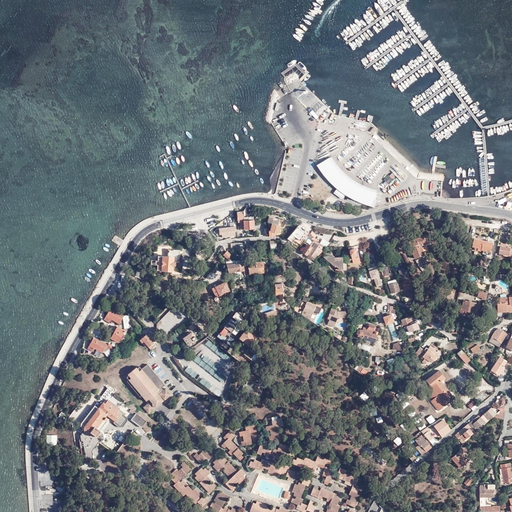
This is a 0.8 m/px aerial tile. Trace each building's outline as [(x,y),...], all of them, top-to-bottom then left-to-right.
[(315,120),(319,117),(313,109),(310,112),(315,120)] [(331,156),(329,157),(336,168),(341,173),(346,177),(356,184),(362,187),(369,190),(377,192),(377,190),(371,188),(364,185),(359,182),(349,176),(343,171),(340,168),(336,163),(333,159),(331,156)] [(337,188),(334,191),(342,197),(345,194),(352,198),(363,203),(373,206),(377,193),(377,192),(369,190),(362,187),(356,184),(346,177),(341,173),(336,168),(329,157),(317,165),(321,172),(328,180),(333,185),(337,188)] [(386,186),(392,180),(387,175),(382,181),(386,186)] [(247,206),(246,206),(242,211),(237,211),(237,221),(238,221),(238,222),(239,222),(240,230),(254,229),(253,220),(244,220),(244,217),(247,217),(247,206)] [(268,230),(269,236),(275,236),(276,232),(278,233),(280,225),(277,224),(278,222),(281,223),(281,219),(269,216),(268,220),(268,224),(269,224),(269,227),(270,227),(270,231),(268,230)] [(298,224),(287,238),(290,240),(292,238),(300,243),(302,240),(300,239),(302,237),(304,238),(308,230),(298,224)] [(230,234),(229,227),(219,228),(219,234),(221,234),(222,237),(230,236),(230,234)] [(446,233),(445,240),(449,241),(449,242),(453,243),(453,242),(456,242),(458,233),(449,232),(448,233),(446,233)] [(425,241),(423,237),(423,235),(408,241),(413,255),(416,255),(418,255),(424,253),(420,245),(425,243),(425,241)] [(469,237),(467,248),(480,250),(480,249),(483,250),(483,253),(489,254),(491,242),(473,238),(473,236),(469,236),(469,237)] [(314,257),(323,245),(316,240),(314,242),(312,240),(309,245),(306,243),(304,246),(305,246),(302,251),(307,254),(308,253),(314,257)] [(226,251),(223,245),(219,249),(223,257),(224,256),(226,258),(227,258),(228,260),(232,260),(230,255),(231,254),(227,250),(226,251)] [(353,246),(348,247),(348,259),(349,259),(352,257),(358,256),(357,251),(355,252),(353,246)] [(502,255),(510,256),(510,255),(511,255),(511,249),(509,249),(510,247),(500,246),(500,247),(497,247),(496,253),(502,254),(502,255)] [(175,262),(179,262),(180,256),(180,253),(180,250),(168,249),(167,256),(158,255),(157,260),(157,264),(157,269),(172,270),(173,265),(175,265),(175,262)] [(333,255),(330,255),(326,255),(326,258),(334,265),(336,265),(339,268),(342,268),(342,256),(334,256),(333,255)] [(226,261),(228,271),(235,271),(244,270),(243,259),(232,260),(228,260),(226,261)] [(248,263),(249,269),(249,274),(258,273),(258,274),(260,274),(260,273),(264,272),(262,261),(254,262),(248,263)] [(382,285),(377,266),(363,269),(366,278),(370,277),(370,279),(373,278),(376,287),(382,285)] [(402,268),(398,270),(401,277),(404,289),(400,290),(402,296),(406,295),(413,295),(412,286),(411,286),(408,276),(406,277),(404,271),(402,268)] [(146,274),(137,270),(135,276),(144,280),(146,274)] [(395,280),(387,282),(391,293),(398,291),(395,280)] [(230,290),(225,281),(212,288),(216,296),(230,290)] [(276,300),(273,300),(274,302),(279,302),(279,300),(282,299),(282,297),(283,297),(283,291),(285,291),(284,283),(282,282),(275,283),(276,297),(275,298),(276,300)] [(481,298),(485,299),(486,292),(478,290),(477,296),(482,297),(481,298)] [(442,292),(440,298),(443,299),(441,307),(449,308),(452,294),(442,292)] [(511,299),(511,304),(511,296),(497,298),(497,300),(511,299)] [(511,304),(511,299),(497,300),(497,312),(511,311),(511,304)] [(474,306),(474,302),(463,300),(461,305),(459,313),(465,314),(466,311),(476,313),(478,307),(474,306)] [(308,310),(306,316),(310,318),(313,309),(316,311),(318,305),(306,301),(303,309),(308,310)] [(123,315),(110,307),(108,311),(106,315),(111,318),(112,317),(119,322),(123,315)] [(349,316),(349,307),(344,307),(344,310),(341,310),(341,312),(338,312),(338,310),(331,307),(327,317),(329,318),(327,323),(334,326),(336,320),(334,319),(336,315),(338,316),(349,316)] [(231,333),(235,336),(240,329),(236,326),(242,318),(240,316),(240,315),(236,312),(230,318),(225,324),(233,330),(231,333)] [(410,324),(407,317),(400,319),(401,322),(400,323),(403,330),(405,329),(407,328),(409,331),(419,328),(416,321),(413,322),(410,324)] [(401,342),(394,322),(387,325),(394,344),(399,343),(401,342)] [(358,335),(375,340),(377,331),(374,330),(375,325),(367,323),(366,327),(363,326),(361,330),(359,329),(357,330),(356,333),(358,335)] [(223,327),(231,333),(233,330),(225,324),(223,327)] [(124,330),(126,331),(127,330),(117,325),(111,336),(118,340),(121,335),(124,330)] [(212,333),(218,336),(221,329),(216,327),(212,333)] [(497,328),(494,331),(489,340),(496,344),(498,341),(501,335),(497,333),(499,329),(497,328)] [(257,336),(247,329),(240,337),(250,345),(257,336)] [(498,341),(501,342),(504,336),(505,337),(507,333),(499,329),(497,333),(501,335),(498,341)] [(184,338),(188,344),(197,338),(192,331),(184,338)] [(141,338),(140,339),(145,346),(147,344),(152,350),(157,346),(154,342),(147,334),(142,337),(141,338)] [(94,336),(92,340),(88,348),(94,350),(96,347),(103,351),(107,343),(94,336)] [(469,348),(473,352),(480,348),(477,344),(474,345),(472,342),(470,342),(466,345),(467,347),(466,348),(467,350),(469,348)] [(369,352),(371,346),(362,343),(360,349),(369,352)] [(438,356),(435,351),(433,352),(432,352),(433,350),(429,347),(426,351),(423,349),(422,349),(421,348),(420,348),(419,347),(415,352),(419,354),(420,355),(420,356),(422,357),(422,356),(424,358),(422,361),(425,364),(428,360),(429,362),(438,356)] [(469,360),(463,352),(459,356),(465,363),(469,360)] [(506,360),(499,356),(489,371),(497,376),(502,369),(501,368),(506,360)] [(165,385),(158,377),(157,378),(155,376),(156,375),(147,363),(142,368),(139,366),(126,376),(128,379),(127,380),(133,387),(134,385),(135,387),(134,387),(140,396),(143,394),(147,399),(146,400),(148,402),(143,406),(149,412),(155,407),(151,403),(152,403),(160,396),(161,395),(164,399),(171,394),(166,388),(163,390),(161,387),(165,385)] [(262,378),(261,369),(255,364),(250,369),(262,378)] [(438,394),(432,399),(430,400),(438,410),(454,398),(440,381),(438,379),(443,375),(438,369),(426,380),(429,385),(430,384),(438,394)] [(261,396),(263,387),(259,386),(260,385),(256,384),(255,383),(247,381),(246,385),(244,385),(243,389),(245,390),(244,393),(257,396),(257,395),(261,396)] [(429,385),(424,389),(432,399),(438,394),(430,384),(429,385)] [(163,399),(160,396),(152,403),(155,406),(163,399)] [(500,410),(505,411),(505,407),(504,406),(503,405),(504,401),(504,398),(502,397),(500,398),(499,400),(498,403),(495,402),(494,402),(492,406),(494,407),(500,410)] [(122,416),(123,414),(125,412),(108,399),(105,403),(103,402),(99,408),(85,426),(84,429),(80,435),(81,441),(82,441),(83,445),(83,446),(92,450),(100,440),(101,441),(104,438),(103,434),(100,431),(100,432),(99,431),(109,418),(105,416),(106,414),(114,420),(120,424),(124,418),(122,416)] [(85,426),(99,408),(95,405),(81,423),(85,426)] [(485,423),(493,416),(500,410),(494,407),(493,408),(495,411),(491,407),(483,414),(485,415),(481,418),(485,423)] [(131,419),(141,427),(147,420),(131,408),(129,410),(134,414),(131,419)] [(493,416),(504,419),(505,411),(500,410),(493,416)] [(126,417),(123,414),(122,416),(124,418),(120,424),(114,420),(113,422),(119,427),(123,426),(127,421),(126,417)] [(478,415),(471,421),(473,423),(480,417),(478,415)] [(419,416),(413,420),(420,431),(426,427),(419,416)] [(467,424),(470,427),(474,432),(475,432),(485,423),(481,418),(480,417),(473,423),(474,425),(472,427),(471,425),(469,423),(467,424)] [(281,418),(274,419),(275,423),(273,424),(269,425),(270,429),(271,434),(272,438),(279,437),(276,426),(283,425),(281,418)] [(443,420),(439,422),(435,426),(440,433),(444,431),(444,430),(448,427),(443,420)] [(255,424),(248,426),(249,430),(246,430),(242,431),(243,435),(244,440),(245,445),(252,443),(249,433),(257,431),(255,424)] [(467,424),(460,430),(463,433),(470,427),(467,424)] [(450,430),(448,427),(444,430),(444,431),(440,433),(442,436),(450,430)] [(455,435),(462,444),(464,443),(465,441),(464,440),(469,436),(470,437),(472,435),(471,434),(474,432),(470,427),(463,433),(460,430),(455,435)] [(426,428),(421,431),(424,434),(426,436),(429,440),(432,437),(429,434),(430,433),(426,428)] [(233,438),(228,433),(226,435),(228,437),(226,439),(223,443),(226,446),(230,450),(233,453),(238,458),(241,454),(243,453),(231,440),(233,438)] [(426,451),(431,447),(424,438),(419,442),(420,443),(421,442),(422,444),(421,445),(426,451)] [(277,457),(280,451),(260,443),(258,450),(262,451),(264,452),(268,454),(273,456),(277,457)] [(283,444),(280,451),(290,454),(293,448),(283,444)] [(218,450),(212,445),(210,448),(206,451),(203,454),(201,452),(199,455),(196,458),(200,462),(205,458),(207,460),(218,450)] [(423,453),(426,451),(421,445),(418,447),(423,453)] [(91,451),(92,450),(83,446),(84,452),(85,452),(85,454),(84,454),(85,460),(93,459),(91,451)] [(469,460),(460,450),(451,458),(460,468),(469,460)] [(221,457),(215,463),(213,465),(218,471),(223,466),(224,468),(231,475),(232,476),(225,482),(230,488),(233,485),(237,481),(244,475),(245,474),(240,468),(238,471),(223,455),(221,457)] [(325,478),(331,482),(334,476),(330,475),(333,468),(329,467),(331,461),(317,455),(315,461),(304,457),(303,460),(297,457),(296,460),(294,464),(300,466),(302,464),(306,465),(311,467),(315,469),(317,465),(318,463),(326,466),(325,468),(323,472),(327,474),(326,476),(325,478)] [(256,467),(260,461),(254,459),(253,461),(251,466),(256,467)] [(260,461),(256,467),(258,468),(259,465),(263,467),(266,468),(274,471),(277,472),(278,470),(284,472),(286,473),(285,476),(288,477),(292,478),(295,471),(288,469),(289,466),(281,463),(279,465),(262,459),(260,461)] [(186,463),(183,466),(187,472),(191,468),(186,463)] [(499,465),(500,467),(501,467),(501,468),(504,483),(511,481),(511,471),(511,467),(510,467),(510,463),(500,464),(500,465),(499,465)] [(187,472),(183,466),(179,471),(173,476),(171,478),(176,483),(174,485),(185,496),(187,494),(197,505),(199,503),(202,507),(208,502),(204,498),(202,496),(200,498),(198,496),(192,490),(190,487),(188,489),(186,487),(184,485),(181,482),(179,480),(187,472)] [(195,473),(197,475),(203,469),(201,467),(195,473)] [(348,504),(355,506),(360,493),(357,492),(360,486),(355,484),(358,478),(345,473),(346,469),(340,467),(337,474),(339,475),(343,477),(342,479),(345,480),(353,483),(352,486),(351,490),(353,491),(351,495),(350,500),(348,504)] [(203,469),(197,475),(195,477),(209,493),(215,488),(212,484),(208,480),(205,477),(207,475),(210,473),(205,468),(203,469)] [(245,477),(244,475),(237,481),(239,483),(245,477)] [(297,504),(313,510),(315,505),(313,504),(309,502),(308,505),(301,503),(303,498),(300,497),(305,484),(308,485),(310,479),(304,476),(302,480),(301,483),(299,482),(297,485),(294,493),(293,495),(296,496),(295,498),(294,502),(297,504)] [(479,506),(486,505),(485,497),(496,497),(495,489),(493,489),(493,484),(483,484),(483,486),(479,486),(479,491),(479,506)] [(321,511),(337,511),(340,505),(337,504),(339,498),(337,496),(333,495),(334,492),(320,487),(320,490),(317,489),(313,487),(311,494),(317,497),(318,495),(322,496),(327,498),(331,499),(330,502),(333,503),(331,507),(331,509),(329,511),(325,511),(322,510),(321,511)] [(217,501),(215,503),(225,511),(234,511),(231,509),(229,508),(227,511),(223,508),(221,507),(228,495),(223,491),(222,492),(221,494),(217,501)] [(263,503),(257,500),(256,503),(252,511),(286,511),(285,511),(281,511),(276,509),(275,511),(271,509),(272,507),(268,505),(267,507),(262,506),(263,503)] [(313,511),(313,510),(297,504),(294,502),(293,502),(297,504),(297,506),(301,507),(300,510),(305,511),(306,509),(313,511)] [(225,511),(215,503),(215,504),(213,508),(211,509),(215,511),(225,511)]
